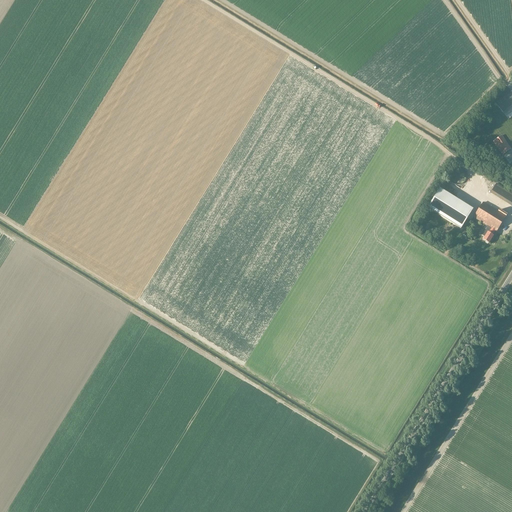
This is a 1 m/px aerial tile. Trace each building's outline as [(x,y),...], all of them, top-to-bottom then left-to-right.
[(495,104),(503,113),(511,104),(511,92),(510,90),(495,104)] [(502,155),(510,149),(501,136),(493,141),(502,155)] [(450,173),(449,176),(449,178),(450,180),(451,182),(453,184),(455,185),(457,185),(460,185),(462,184),(464,182),(465,180),(466,178),(466,176),(466,174),(465,172),(463,170),(461,169),(459,168),(457,168),(454,168),(452,170),(451,171),(450,173)] [(511,193),(496,183),(490,193),(511,207),(511,205),(511,193)] [(439,189),(427,208),(460,229),(472,210),(439,189)] [(496,232),(505,217),(482,203),(473,218),(487,226),(481,235),(484,237),(482,240),(488,243),(493,236),(492,235),(494,231),(496,232)]
